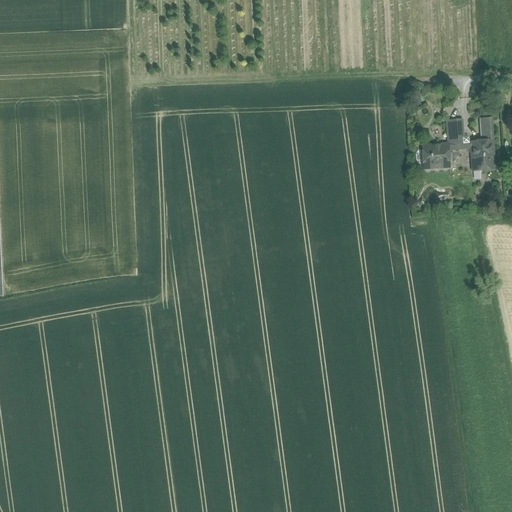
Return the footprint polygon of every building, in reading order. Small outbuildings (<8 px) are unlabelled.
[(481,142),(492,141),(491,119),(479,120),(481,142)] [(446,121),(448,145),(463,143),(462,120),(446,121)] [(481,142),(471,143),(471,149),(473,172),(495,170),(492,141),(481,142)] [(448,145),(449,151),(471,149),(471,143),(463,143),(448,145)] [(448,145),(422,146),(423,169),(449,168),(449,151),(448,145)]
